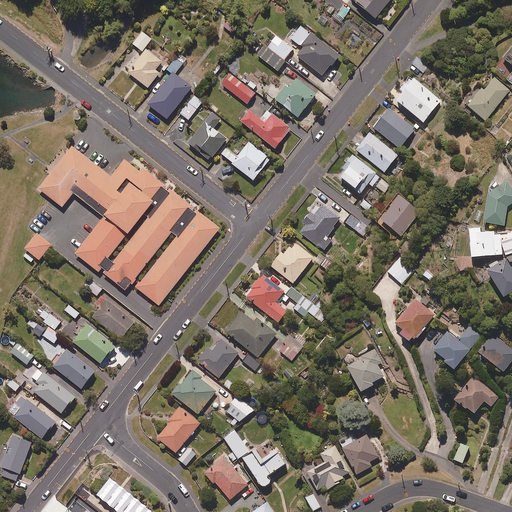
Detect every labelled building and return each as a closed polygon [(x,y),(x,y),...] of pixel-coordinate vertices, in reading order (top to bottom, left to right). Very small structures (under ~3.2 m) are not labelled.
[(353,0),(377,20),(393,0),(353,0)] [(330,6),(325,13),(330,18),(336,10),(330,6)] [(345,7),(338,16),(344,20),(351,11),(345,7)] [(299,58),(325,78),(342,59),(303,29),(291,41),(306,50),(299,58)] [(151,39),(142,32),(132,45),(142,52),(151,39)] [(293,50),(276,36),(266,49),(263,47),(256,55),(276,71),(293,50)] [(511,43),(501,58),(511,67),(511,43)] [(130,74),(150,90),(167,67),(148,52),(130,74)] [(186,60),(179,54),(168,68),(175,74),(186,60)] [(428,66),(417,59),(412,66),(423,73),(428,66)] [(255,94),(229,73),(220,84),(247,104),(255,94)] [(175,75),(148,106),(169,122),(194,88),(175,75)] [(409,77),(392,98),(422,122),(438,101),(409,77)] [(478,87),(463,102),(483,120),(510,90),(492,77),(479,88),(478,87)] [(277,101),(301,119),(319,97),(299,81),(291,90),(289,88),(277,101)] [(202,103),(193,96),(180,114),(188,120),(202,103)] [(387,108),(372,127),(398,148),(414,129),(387,108)] [(213,113),(190,145),(212,161),(228,140),(216,131),(223,121),(213,113)] [(242,124),(278,152),(292,131),(270,114),(263,121),(251,113),(242,124)] [(368,133),(355,149),(385,174),(399,157),(368,133)] [(251,144),(239,159),(228,150),(222,158),(255,184),(271,160),(251,144)] [(105,219),(76,255),(122,292),(129,284),(160,309),(226,230),(145,169),(141,174),(127,162),(114,179),(74,147),(40,191),(64,211),(75,196),(105,219)] [(381,178),(353,156),(337,176),(361,194),(369,184),(373,187),(381,178)] [(391,186),(383,180),(377,187),(385,194),(391,186)] [(511,203),(511,190),(505,181),(490,185),(482,222),(503,226),(507,207),(511,203)] [(420,213),(399,197),(380,222),(400,238),(420,213)] [(372,206),(365,200),(360,205),(368,211),(372,206)] [(340,218),(318,202),(297,231),(324,251),(331,241),(326,237),(340,218)] [(479,234),(479,229),(468,230),(470,258),(499,256),(499,262),(495,262),(483,268),(489,281),(492,280),(502,298),(511,292),(511,267),(510,264),(511,262),(511,233),(501,234),(501,232),(479,234)] [(52,245),(38,234),(25,249),(39,261),(52,245)] [(313,259),(294,244),(290,249),(287,246),(270,266),(292,284),(313,259)] [(333,264),(320,254),(314,261),(327,271),(333,264)] [(415,270),(399,258),(388,272),(403,285),(415,270)] [(284,292),(262,275),(245,297),(278,323),(287,312),(275,303),(284,292)] [(90,279),(84,287),(98,298),(105,289),(90,279)] [(328,315),(291,288),(281,300),(285,303),(289,298),(307,312),(303,317),(318,329),(328,315)] [(435,316),(415,299),(394,324),(402,331),(399,335),(407,342),(411,337),(415,340),(435,316)] [(136,322),(108,300),(94,317),(122,339),(136,322)] [(80,314),(70,305),(66,311),(76,319),(80,314)] [(61,322),(41,308),(35,316),(55,330),(61,322)] [(256,322),(243,312),(227,332),(260,357),(277,335),(258,320),(256,322)] [(115,347),(88,325),(74,342),(102,364),(115,347)] [(482,335),(470,326),(458,341),(447,332),(432,351),(445,361),(443,362),(453,370),(482,335)] [(60,336),(49,328),(43,336),(54,344),(60,336)] [(511,361),(511,349),(492,334),(478,353),(503,373),(511,361)] [(303,348),(288,335),(276,349),(291,361),(303,348)] [(240,354),(220,338),(211,350),(209,348),(198,361),(220,379),(240,354)] [(35,356),(18,343),(11,352),(28,365),(35,356)] [(96,372),(68,349),(54,367),(83,389),(96,372)] [(383,362),(375,349),(345,367),(361,393),(373,386),(372,384),(384,377),(377,366),(383,362)] [(261,364),(250,355),(244,362),(255,372),(261,364)] [(76,397),(40,369),(27,385),(62,414),(76,397)] [(294,376),(288,369),(283,373),(289,381),(294,376)] [(218,392),(193,372),(175,394),(199,414),(218,392)] [(500,397),(473,376),(454,400),(474,415),(484,402),(491,408),(500,397)] [(21,386),(12,379),(8,385),(16,392),(21,386)] [(56,423),(24,396),(17,404),(22,408),(15,417),(43,439),(56,423)] [(253,409),(238,396),(226,410),(242,423),(253,409)] [(201,424),(181,408),(170,420),(172,422),(158,438),(177,454),(201,424)] [(357,441),(350,429),(335,438),(356,476),(371,467),(369,463),(378,458),(366,436),(357,441)] [(250,451),(236,431),(226,439),(240,459),(250,451)] [(33,442),(13,435),(10,445),(5,443),(0,456),(0,466),(5,469),(2,476),(18,482),(33,442)] [(469,448),(459,444),(453,460),(462,464),(469,448)] [(350,475),(334,447),(319,455),(324,464),(315,469),(311,462),(303,466),(316,491),(325,487),(327,490),(336,486),(335,483),(350,475)] [(197,454),(189,448),(180,460),(187,466),(197,454)] [(287,464),(277,449),(261,461),(255,453),(245,460),(265,488),(274,482),(270,476),(287,464)] [(249,485),(225,457),(206,473),(216,485),(217,484),(232,500),(249,485)] [(147,511),(151,508),(108,474),(94,492),(119,511),(147,511)] [(320,507),(313,495),(305,499),(313,511),(320,507)] [(274,511),(268,502),(253,511),(274,511)]
